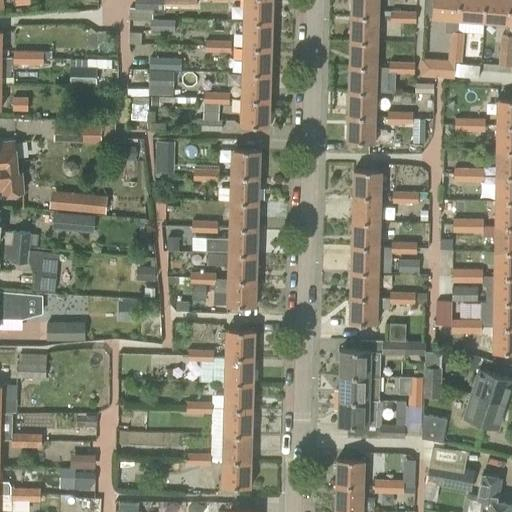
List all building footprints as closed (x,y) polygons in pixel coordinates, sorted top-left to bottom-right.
[(196,0),(134,0),(135,9),(164,10),(164,6),(196,6),(196,0)] [(244,0),(244,21),(272,22),(273,0),(244,0)] [(378,0),(350,0),(350,15),(378,16),(378,0)] [(403,0),(403,12),(402,12),(401,23),(415,23),(415,0),(403,0)] [(450,31),(457,31),(458,19),(459,0),(433,0),(432,17),(446,18),(445,32),(450,33),(450,31)] [(459,0),(458,19),(483,21),(484,0),(459,0)] [(508,24),(510,0),(484,0),(483,21),(508,24)] [(390,22),(401,23),(402,12),(390,11),(390,22)] [(378,16),(350,15),(349,40),(378,41),(378,16)] [(150,19),(150,30),(175,31),(175,20),(150,19)] [(243,46),(272,47),(272,22),(244,21),(243,46)] [(450,31),(450,33),(449,46),(463,46),(464,32),(457,31),(450,31)] [(204,52),(216,52),(217,40),(205,39),(205,33),(191,32),(190,44),(205,45),(204,52)] [(511,35),(500,35),(499,50),(511,51),(511,35)] [(231,40),(217,40),(216,52),(230,53),(231,40)] [(378,41),(349,40),(349,65),(377,66),(378,41)] [(242,72),(271,73),(272,47),(243,46),(242,72)] [(462,62),(463,46),(449,46),(448,61),(462,62)] [(511,66),(511,59),(511,51),(499,50),(498,65),(511,66)] [(12,64),(26,64),(26,51),(12,51),(12,64)] [(43,51),(26,51),(26,64),(43,64),(43,51)] [(181,70),(181,58),(149,57),(149,69),(181,70)] [(388,73),(400,73),(400,62),(389,61),(388,73)] [(414,62),(400,62),(400,73),(414,73),(414,62)] [(377,66),(349,65),(348,91),(376,91),(383,92),(383,66),(377,66)] [(70,66),(70,84),(96,84),(97,66),(70,66)] [(172,72),(149,71),(149,88),(172,88),(172,72)] [(242,98),(270,99),(271,73),(242,72),(242,98)] [(415,93),(422,93),(433,94),(433,84),(415,84),(415,93)] [(203,104),(215,104),(215,92),(204,91),(203,104)] [(376,91),(348,91),(347,115),(375,116),(376,91)] [(229,92),(215,92),(215,104),(229,104),(229,92)] [(131,117),(149,117),(150,97),(132,96),(131,117)] [(27,112),(27,98),(12,98),(12,112),(27,112)] [(269,125),(270,99),(242,98),(241,125),(269,125)] [(511,99),(497,99),(496,123),(511,123),(511,99)] [(387,123),(398,123),(398,112),(387,112),(387,123)] [(413,113),(398,112),(398,123),(412,124),(413,113)] [(374,142),(375,116),(347,115),(346,142),(374,142)] [(454,131),(468,131),(468,118),(454,117),(454,131)] [(485,118),(468,118),(468,131),(484,131),(485,118)] [(110,125),(73,123),(72,142),(109,143),(110,125)] [(511,123),(496,123),(496,148),(511,148),(511,123)] [(15,141),(0,141),(0,174),(2,174),(1,161),(16,160),(15,141)] [(126,145),(125,159),(135,159),(135,145),(126,145)] [(495,173),(511,173),(511,148),(496,148),(495,173)] [(231,149),(230,175),(260,176),(260,150),(231,149)] [(21,170),(17,170),(16,160),(1,161),(2,174),(0,174),(0,189),(3,194),(23,192),(21,170)] [(156,161),(156,170),(171,170),(171,161),(156,161)] [(193,181),(204,181),(204,169),(193,168),(193,181)] [(454,181),(467,181),(468,168),(454,168),(454,181)] [(484,168),(468,168),(467,181),(484,181),(484,168)] [(219,169),(204,169),(204,181),(219,181),(219,169)] [(353,170),(353,195),(380,196),(381,171),(353,170)] [(511,173),(495,173),(495,199),(511,198),(511,173)] [(229,201),(259,202),(260,176),(230,175),(229,201)] [(51,190),(49,208),(105,213),(107,195),(51,190)] [(392,203),(403,203),(403,192),(393,191),(392,203)] [(418,192),(403,192),(403,203),(418,204),(418,192)] [(380,196),(353,195),(352,221),(379,222),(380,196)] [(511,198),(495,199),(495,224),(511,224),(511,198)] [(228,227),(258,228),(259,202),(229,201),(229,214),(217,213),(217,221),(217,227),(228,227)] [(53,211),(52,228),(93,232),(95,215),(53,211)] [(0,244),(28,247),(30,231),(13,229),(13,232),(1,231),(2,218),(0,218),(0,244)] [(452,232),(467,232),(467,218),(453,218),(452,232)] [(483,218),(467,218),(467,232),(483,232),(483,218)] [(191,232),(202,233),(203,220),(192,220),(191,232)] [(217,221),(203,220),(202,233),(217,233),(217,227),(217,221)] [(388,236),(379,236),(379,222),(352,221),(351,246),(378,247),(388,247),(388,236)] [(494,249),(511,249),(511,224),(495,224),(494,249)] [(258,228),(228,227),(228,238),(206,237),(206,251),(228,252),(228,253),(257,254),(258,228)] [(168,236),(168,248),(177,248),(177,236),(168,236)] [(440,238),(440,249),(452,250),(452,239),(440,238)] [(390,253),(402,253),(402,241),(390,241),(390,253)] [(417,241),(402,241),(402,253),(416,253),(417,241)] [(27,260),(28,247),(0,244),(0,256),(10,257),(10,259),(27,260)] [(378,247),(351,246),(350,272),(377,273),(378,247)] [(494,275),(511,275),(511,249),(494,249),(494,275)] [(227,279),(257,280),(257,254),(228,253),(227,279)] [(398,259),(398,271),(419,272),(419,259),(398,259)] [(137,266),(136,279),(154,281),(155,267),(137,266)] [(452,282),(466,282),(466,269),(452,269),(452,282)] [(493,299),(511,299),(511,275),(494,275),(482,275),(482,269),(466,269),(466,282),(482,282),(482,287),(494,287),(493,299)] [(190,285),(201,285),(201,272),(190,272),(190,285)] [(256,306),(257,280),(227,279),(215,279),(215,273),(201,272),(201,285),(215,285),(214,292),(226,292),(226,305),(256,306)] [(350,272),(349,297),(377,298),(377,296),(377,273),(350,272)] [(56,276),(34,274),(33,289),(54,292),(56,276)] [(451,286),(451,300),(477,300),(477,286),(451,286)] [(389,298),(389,304),(402,304),(402,292),(389,292),(389,298)] [(415,292),(402,292),(402,304),(415,304),(415,299),(415,292)] [(349,297),(349,322),(376,323),(376,308),(389,309),(389,304),(389,298),(377,298),(349,297)] [(138,319),(137,300),(124,301),(124,319),(138,319)] [(481,320),(481,325),(511,325),(511,300),(493,301),(481,300),(481,314),(481,320)] [(0,317),(23,318),(23,303),(0,302),(0,317)] [(466,333),(466,320),(459,319),(451,319),(451,325),(451,333),(458,333),(466,333)] [(466,320),(466,333),(473,333),(480,334),(481,330),(481,325),(481,320),(473,320),(466,320)] [(46,322),(46,340),(85,340),(85,322),(46,322)] [(390,323),(390,336),(405,336),(405,324),(390,323)] [(481,334),(480,338),(493,338),(493,351),(511,351),(511,325),(481,325),(481,330),(481,334)] [(226,329),(225,356),(254,357),(255,330),(226,329)] [(382,340),(382,353),(408,354),(409,341),(382,340)] [(188,359),(188,361),(199,361),(199,350),(188,349),(188,353),(187,353),(186,359),(188,359)] [(340,349),(339,375),(380,376),(380,352),(370,352),(370,350),(340,349)] [(118,361),(138,361),(139,351),(118,350),(118,361)] [(213,350),(199,350),(199,361),(213,361),(213,350)] [(441,384),(442,352),(424,351),(423,383),(441,384)] [(225,381),(253,382),(254,357),(225,356),(225,381)] [(16,363),(16,378),(46,378),(46,363),(16,363)] [(143,375),(143,363),(118,363),(118,375),(143,375)] [(511,381),(511,378),(478,368),(470,394),(505,405),(511,381)] [(339,375),(338,400),(379,401),(380,401),(381,376),(380,376),(339,375)] [(410,393),(409,406),(421,406),(422,377),(410,376),(399,376),(398,393),(410,393)] [(224,408),(253,409),(253,382),(225,381),(224,408)] [(440,398),(441,384),(423,383),(423,397),(440,398)] [(1,384),(0,384),(0,412),(1,412),(1,398),(16,398),(17,386),(1,386),(1,384)] [(463,418),(497,429),(505,405),(470,394),(463,418)] [(378,426),(379,401),(338,400),(338,425),(347,425),(368,426),(378,426)] [(186,413),(198,413),(198,401),(186,401),(186,413)] [(212,401),(198,401),(198,413),(212,413),(212,401)] [(223,434),(252,435),(253,409),(224,408),(223,434)] [(421,438),(423,439),(442,443),(447,418),(422,414),(421,438)] [(76,416),(76,426),(96,426),(96,416),(76,416)] [(405,437),(405,425),(380,424),(380,436),(405,437)] [(27,439),(28,433),(11,433),(11,445),(24,445),(25,439),(27,439)] [(42,433),(28,433),(27,439),(25,439),(24,445),(42,445),(42,433)] [(222,459),(251,460),(252,435),(223,434),(222,459)] [(442,447),(442,443),(423,439),(422,463),(429,464),(426,480),(470,488),(474,469),(457,466),(460,450),(442,447)] [(71,451),(71,466),(95,467),(96,452),(71,451)] [(184,465),(196,465),(196,453),(184,453),(184,465)] [(210,453),(196,453),(196,465),(210,465),(210,453)] [(251,460),(222,459),(222,486),(250,487),(251,460)] [(363,486),(364,480),(364,460),(336,459),(336,485),(363,486)] [(96,484),(96,472),(58,471),(58,489),(91,489),(91,484),(96,484)] [(461,511),(511,511),(511,504),(496,502),(501,478),(481,475),(477,498),(464,496),(461,511)] [(389,493),(389,480),(374,480),(374,493),(389,493)] [(389,480),(389,493),(404,494),(404,481),(389,480)] [(0,493),(10,494),(10,487),(11,487),(11,485),(8,482),(0,482),(0,493)] [(363,486),(336,485),(335,510),(363,511),(363,486)] [(10,494),(10,501),(12,501),(23,501),(23,493),(26,493),(26,488),(11,487),(10,487),(10,494)] [(40,502),(40,488),(26,488),(26,493),(23,493),(23,501),(40,502)] [(0,509),(12,510),(12,501),(10,501),(10,494),(0,493),(0,509)]
